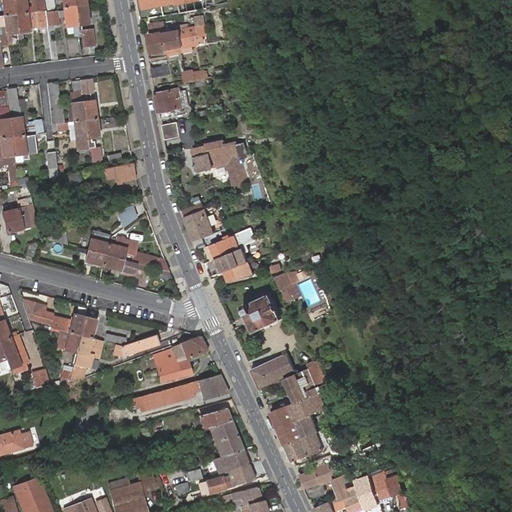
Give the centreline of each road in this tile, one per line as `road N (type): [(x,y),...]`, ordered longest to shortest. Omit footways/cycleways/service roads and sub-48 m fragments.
road 1 (secondary): [(132,61),(162,202),(203,304)]
road 2 (secondary): [(203,304),(300,511)]
road 3 (residential): [(0,262),(182,309),(203,304)]
road 4 (residential): [(0,78),(132,61)]
